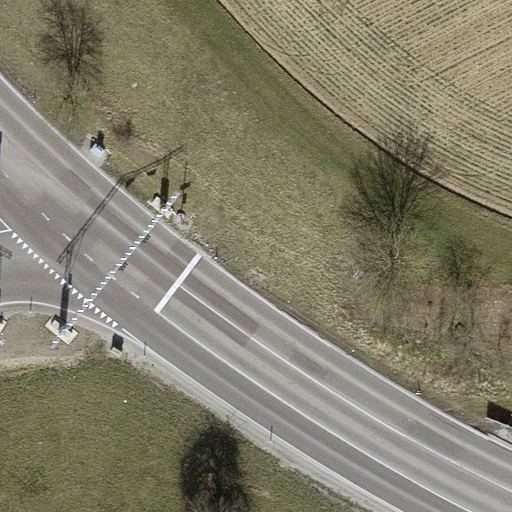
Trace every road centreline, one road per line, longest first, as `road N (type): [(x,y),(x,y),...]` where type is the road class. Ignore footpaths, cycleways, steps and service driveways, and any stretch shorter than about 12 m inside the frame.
road 1 (primary): [(511,510),(406,458),(278,376),(131,272),(21,168)]
road 2 (primary): [(511,489),(396,427),(265,342),(21,168)]
road 3 (track): [(511,252),(416,210),(248,77),(186,0)]
road 4 (track): [(406,458),(488,403),(511,403)]
